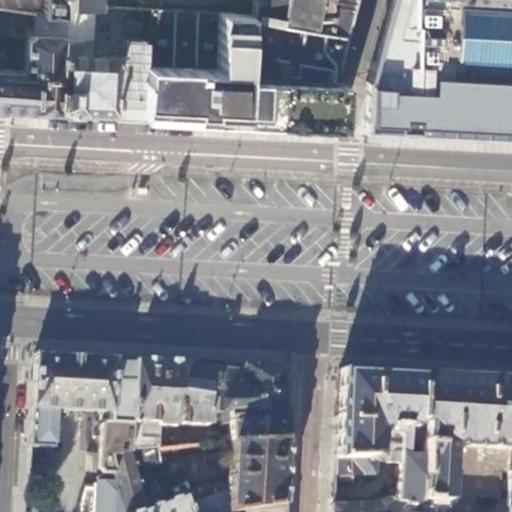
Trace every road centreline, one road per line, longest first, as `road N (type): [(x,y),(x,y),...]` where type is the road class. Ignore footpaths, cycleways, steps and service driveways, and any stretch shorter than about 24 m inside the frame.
road 1 (residential): [(511,167),(0,139)]
road 2 (residential): [(13,319),(305,336)]
road 3 (residential): [(305,336),(511,349)]
road 4 (residential): [(0,511),(13,319)]
road 5 (residential): [(305,336),(314,351),(304,511)]
